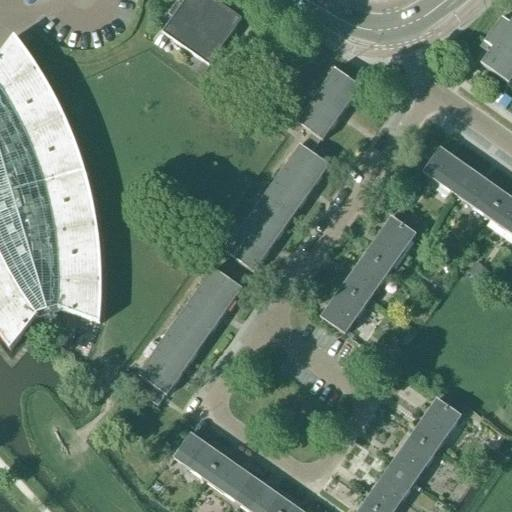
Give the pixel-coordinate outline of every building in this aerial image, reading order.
[(201,30),(218,6),(210,0),(187,0),(182,8),(177,4),(173,10),(201,30)] [(201,30),(230,50),(234,44),(229,40),(242,22),(218,6),(201,30)] [(186,52),(201,30),(173,10),(169,17),(174,20),(162,36),(186,52)] [(511,21),(509,26),(502,20),(493,33),(511,45),(511,21)] [(225,56),(230,50),(201,30),(186,52),(209,69),(220,53),(225,56)] [(509,86),(511,81),(511,45),(493,33),(484,45),(492,50),(481,66),(509,86)] [(26,54),(15,39),(0,57),(0,338),(11,353),(37,318),(59,312),(100,326),(102,290),(100,254),(96,219),(88,184),(77,150),(63,116),(46,85),(26,54)] [(324,86),(350,105),(360,90),(334,72),(324,86)] [(340,119),(350,105),(324,86),(314,101),(340,119)] [(330,134),(340,119),(314,101),(303,115),(330,134)] [(322,144),(330,134),(303,115),(296,126),(311,136),(308,140),(318,147),(321,143),(322,144)] [(311,156),(318,147),(308,140),(301,149),(300,148),(296,153),(325,174),(329,169),(311,156)] [(456,200),(474,175),(440,151),(422,176),(456,200)] [(315,189),(325,174),(296,153),(286,168),(315,189)] [(305,203),(315,189),(286,168),(275,182),(305,203)] [(489,223),(507,198),(474,175),(456,200),(489,223)] [(295,217),(305,203),(275,182),(265,196),(295,217)] [(285,232),(295,217),(265,196),(255,211),(285,232)] [(511,238),(511,201),(507,198),(489,223),(511,238)] [(274,246),(285,232),(255,211),(245,225),(274,246)] [(367,254),(392,271),(416,238),(391,220),(367,254)] [(264,261),(274,246),(245,225),(235,240),(264,261)] [(254,275),(264,261),(235,240),(224,255),(254,275)] [(369,305),(392,271),(367,254),(344,287),(369,305)] [(203,285),(232,306),(242,292),(213,271),(203,285)] [(223,319),(232,306),(203,285),(194,298),(223,319)] [(345,338),(369,305),(344,287),(320,321),(345,338)] [(214,332),(223,319),(194,298),(184,311),(214,332)] [(204,345),(214,332),(184,311),(175,325),(204,345)] [(195,359),(204,345),(175,325),(166,338),(195,359)] [(186,372),(195,359),(166,338),(157,351),(186,372)] [(176,385),(186,372),(157,351),(147,365),(176,385)] [(167,399),(176,385),(147,365),(138,378),(155,391),(148,402),(158,409),(165,398),(167,399)] [(413,436),(438,453),(461,419),(436,402),(413,436)] [(207,485),(225,460),(191,436),(173,461),(207,485)] [(414,487),(438,453),(413,436),(389,469),(414,487)] [(240,509),(258,483),(225,460),(207,485),(240,509)] [(379,511),(396,511),(414,487),(389,469),(366,502),(379,511)] [(245,511),(287,511),(291,507),(258,483),(240,509),(245,511)] [(379,511),(366,502),(359,511),(379,511)]
